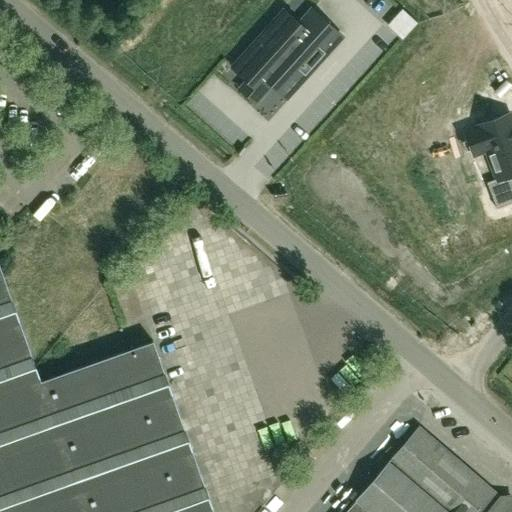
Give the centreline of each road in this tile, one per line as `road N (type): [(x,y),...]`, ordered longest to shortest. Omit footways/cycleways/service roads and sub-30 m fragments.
road 1 (tertiary): [(422,363),(4,0)]
road 2 (unclassified): [(293,511),(422,363)]
